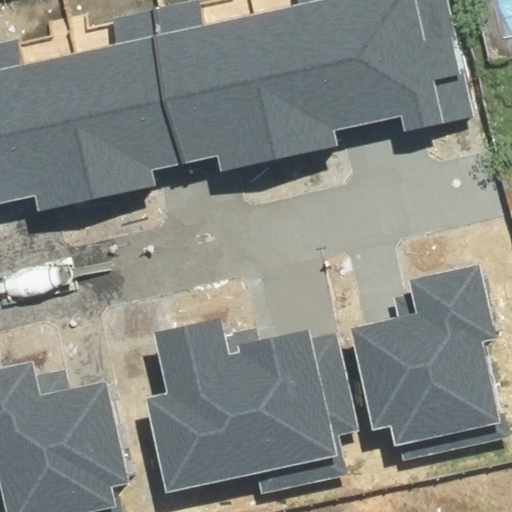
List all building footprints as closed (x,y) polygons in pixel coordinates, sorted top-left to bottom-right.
[(430,0),(294,0),(174,25),(202,154),(234,145),(237,159),(346,136),(344,126),(409,112),(413,130),(463,119),(453,74),(477,69),(466,23),(437,29),(430,0)] [(0,196),(49,186),(52,200),(169,174),(166,162),(202,154),(174,25),(0,62),(0,196)] [(467,135),(378,152),(393,234),(483,217),(467,135)] [(491,327),(508,323),(493,253),(420,269),(426,297),(355,313),(376,414),(398,409),(404,437),(509,415),(491,327)] [(164,388),(183,480),(352,445),(326,318),(240,336),(234,308),(170,321),(183,384),(164,388)] [(0,363),(0,436),(7,435),(23,511),(77,511),(131,501),(125,473),(147,468),(125,367),(53,382),(47,353),(0,363)]
